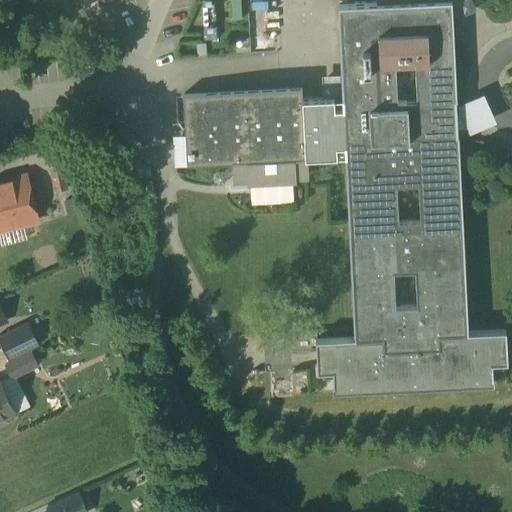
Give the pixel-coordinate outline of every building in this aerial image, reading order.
[(377,4),(340,6),(344,98),(345,99),(347,157),(356,337),(317,339),(318,370),(334,370),(335,384),(333,384),(334,390),(495,383),(494,376),(493,376),(492,362),(507,361),(506,330),(468,332),(459,137),(458,132),(474,125),(470,116),(466,106),(459,109),(457,104),(454,37),(453,15),(452,0),(413,2),(377,4)] [(412,0),(413,2),(452,0),(453,15),(464,15),(476,8),(472,0),(412,0)] [(16,44),(0,45),(0,67),(19,65),(16,44)] [(303,89),(184,94),(187,164),(235,162),(236,174),(250,173),(250,181),(294,179),(294,177),(307,176),(306,159),(347,157),(345,99),(344,98),(303,99),(303,89)] [(58,147),(46,150),(56,191),(69,188),(58,147)] [(28,176),(0,182),(0,229),(39,220),(28,176)] [(28,321),(0,335),(0,338),(10,360),(39,346),(28,321)] [(33,352),(7,364),(12,377),(39,364),(33,352)] [(0,379),(0,378),(0,420),(16,412),(0,379)] [(87,511),(78,491),(49,505),(51,511),(87,511)]
